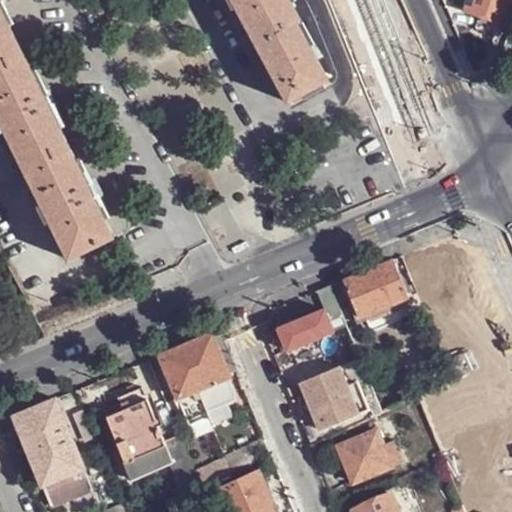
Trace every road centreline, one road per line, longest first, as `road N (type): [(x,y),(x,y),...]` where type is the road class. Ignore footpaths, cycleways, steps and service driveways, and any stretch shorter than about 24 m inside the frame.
road 1 (tertiary): [(229,290),(493,188)]
road 2 (tertiary): [(0,382),(229,290)]
road 3 (residential): [(318,511),(229,290)]
road 4 (secondary): [(493,188),(414,0)]
